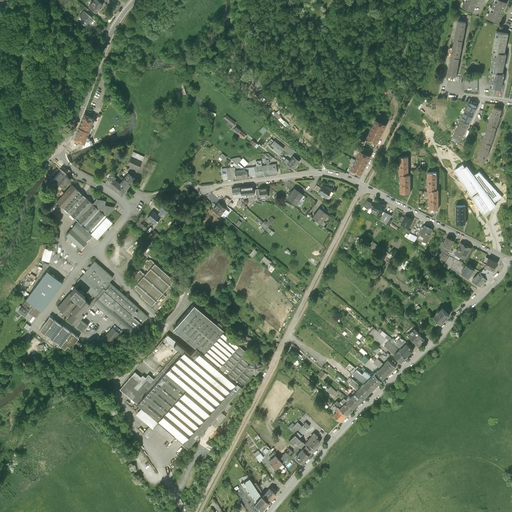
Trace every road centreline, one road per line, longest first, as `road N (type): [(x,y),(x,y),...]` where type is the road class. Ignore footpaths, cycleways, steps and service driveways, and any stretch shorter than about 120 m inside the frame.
road 1 (residential): [(511,264),(324,448),(272,511)]
road 2 (residential): [(511,263),(337,176),(208,187)]
road 3 (unclassified): [(135,0),(114,29),(73,129),(53,153)]
road 4 (unclassified): [(126,206),(113,236),(34,328)]
